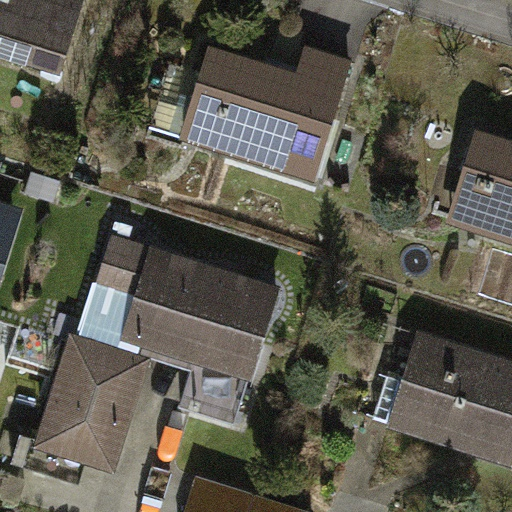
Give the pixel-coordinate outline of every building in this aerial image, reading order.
[(0,0),(0,58),(60,77),(84,0),(0,0)] [(298,70),(204,44),(177,146),(317,184),(350,61),(306,49),(298,70)] [(511,244),(511,143),(473,133),(447,226),(511,244)] [(0,268),(14,220),(0,215),(0,268)] [(283,282),(111,230),(93,288),(136,301),(124,341),(253,380),(283,282)] [(511,462),(511,353),(421,327),(392,428),(511,462)] [(148,357),(68,332),(32,445),(112,470),(148,357)] [(187,511),(317,511),(319,507),(200,471),(187,511)]
